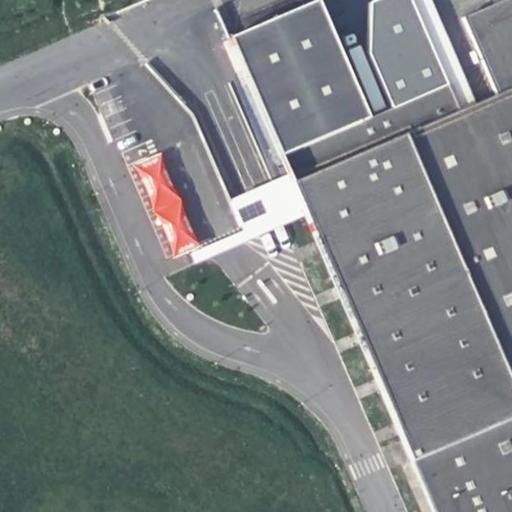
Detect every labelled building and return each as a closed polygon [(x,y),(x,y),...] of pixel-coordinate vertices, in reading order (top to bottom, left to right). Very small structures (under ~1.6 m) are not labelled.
[(511,17),(478,33),(491,65),(502,93),(462,110),(411,0),(384,0),(369,7),(367,57),(393,110),(369,117),(319,0),(318,0),(233,36),(414,458),(511,415),(511,17)] [(511,0),(500,0),(469,14),(478,33),(511,17),(511,0)] [(186,22),(198,49),(225,37),(213,10),(186,22)] [(511,446),(511,415),(414,458),(434,504),(493,478),(498,482),(511,446)] [(511,511),(511,446),(498,482),(511,511)] [(493,478),(434,504),(437,511),(511,511),(498,482),(493,478)]
